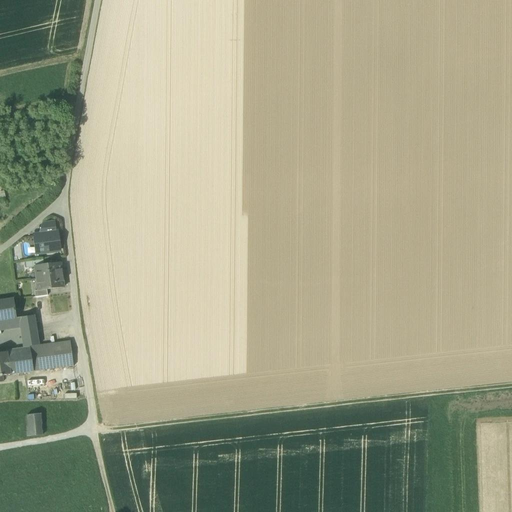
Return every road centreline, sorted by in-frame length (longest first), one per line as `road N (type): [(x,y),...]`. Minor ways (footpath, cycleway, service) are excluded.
road 1 (track): [(511,387),(0,448)]
road 2 (track): [(110,511),(61,198)]
road 3 (residential): [(0,249),(61,198),(97,0)]
